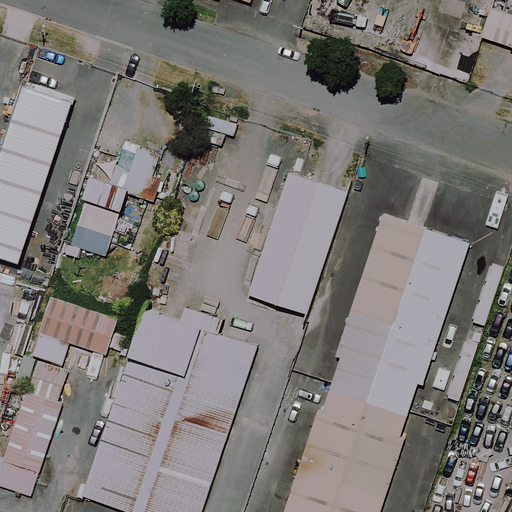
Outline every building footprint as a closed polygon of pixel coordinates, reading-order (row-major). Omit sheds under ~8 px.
[(511,14),(494,8),(484,37),(511,45),(511,14)] [(76,101),(27,85),(0,167),(0,255),(22,262),(76,101)] [(161,154),(140,147),(136,158),(122,153),(113,181),(94,176),(86,197),(88,199),(73,244),(107,256),(117,230),(135,239),(143,217),(124,210),(131,193),(155,201),(163,178),(156,175),(161,154)] [(351,190),(292,171),(251,293),(310,313),(351,190)] [(286,511),(383,511),(409,437),(404,435),(421,382),(426,384),(473,241),(386,213),(339,355),(345,357),(327,410),(321,408),(286,511)] [(86,267),(78,286),(123,304),(131,284),(86,267)] [(3,272),(1,278),(0,277),(0,336),(7,339),(23,291),(27,279),(3,272)] [(120,319),(54,297),(42,332),(72,342),(108,354),(120,319)] [(185,320),(149,308),(86,495),(137,511),(204,511),(261,345),(222,332),(226,318),(190,306),(185,320)] [(72,342),(42,332),(34,354),(64,365),(72,342)] [(65,403),(29,391),(0,476),(0,485),(33,496),(65,403)]
